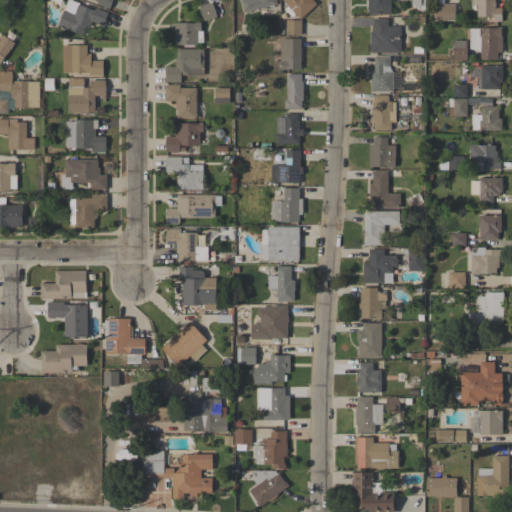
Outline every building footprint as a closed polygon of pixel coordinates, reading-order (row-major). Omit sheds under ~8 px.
[(94,0),(112,0),(109,8),(96,3),(97,1),(94,0)] [(243,12),(240,0),(276,0),(277,4),(243,12)] [(312,0),(316,4),(300,19),(295,14),(291,17),(284,9),(288,5),(283,0),(312,0)] [(367,0),(390,0),(390,13),(368,13),(367,0)] [(476,0),(495,0),(495,7),(501,7),(501,21),(493,21),(494,16),(476,16),(476,0)] [(216,16),(203,20),(199,6),(212,2),(216,16)] [(64,10),(74,14),(78,4),(93,9),(94,9),(95,7),(108,12),(103,26),(92,21),(89,28),(85,27),(82,35),(57,25),(64,10)] [(435,4),(454,4),(454,20),(435,20),(435,4)] [(370,52),(370,31),(373,31),(373,18),(388,18),(388,26),(400,26),(400,52),(370,52)] [(301,35),(286,35),(286,20),(301,20),(301,35)] [(194,23),(194,22),(200,22),(200,30),(203,30),(203,42),(197,42),(197,44),(174,44),(174,23),(194,23)] [(0,39),(3,35),(4,35),(9,27),(19,35),(13,42),(14,43),(0,63),(0,39)] [(500,27),(500,36),(501,36),(501,52),(497,52),(497,59),(480,59),(480,51),(469,48),(469,28),(500,27)] [(301,69),(287,69),(280,69),(280,39),(300,38),(301,69)] [(466,40),(466,60),(453,59),(453,40),(466,40)] [(62,45),(87,45),(87,53),(90,53),(90,60),(103,60),(103,75),(89,75),(89,72),(62,72),(62,45)] [(203,75),(181,75),(181,81),(164,81),(164,66),(175,66),(175,57),(177,57),(177,49),(203,49),(203,75)] [(392,91),(370,91),(370,71),(373,71),(373,56),(389,56),(389,66),(392,71),(392,91)] [(480,76),(479,76),(479,73),(481,73),(480,65),(502,65),(502,88),(481,88),(480,76)] [(39,107),(28,107),(28,108),(13,108),(13,99),(10,99),(10,90),(0,90),(0,75),(5,75),(4,71),(11,70),(11,75),(12,75),(12,81),(29,80),(29,81),(38,81),(39,107)] [(287,74),(301,74),(301,81),(303,81),(303,100),(301,100),(301,108),(284,109),(284,99),(287,99),(287,74)] [(68,78),(83,78),(83,87),(89,87),(89,80),(105,80),(105,101),(100,101),(100,95),(94,95),(94,112),(68,113),(68,78)] [(196,118),(177,118),(177,109),(175,109),(175,100),(164,100),(164,84),(180,84),(180,88),(196,88),(196,118)] [(466,84),(466,85),(467,85),(467,95),(466,95),(466,96),(453,96),(453,84),(466,84)] [(229,88),(229,102),(214,102),(214,88),(229,88)] [(372,102),(373,102),(373,95),(388,95),(388,101),(391,101),(391,102),(395,102),(395,121),(390,122),(391,130),(374,130),(374,121),(372,121),(372,102)] [(466,115),(453,115),(448,115),(448,107),(443,107),(443,101),(448,101),(448,98),(466,98),(466,115)] [(0,99),(8,99),(8,113),(0,113),(0,99)] [(498,106),(498,118),(501,118),(501,130),(479,130),(479,120),(481,120),(481,114),(479,114),(479,112),(481,112),(481,106),(498,106)] [(299,129),(301,129),(301,135),(299,135),(299,143),(276,143),(276,134),(282,134),(282,130),(284,130),(284,125),(282,125),(282,122),(284,122),(284,113),(297,113),(297,120),(299,120),(299,129)] [(25,121),(26,138),(34,138),(34,149),(8,149),(8,137),(6,137),(6,133),(0,133),(0,119),(16,119),(16,122),(22,122),(25,121)] [(65,121),(73,121),(73,119),(98,120),(98,128),(95,128),(95,136),(105,136),(105,152),(91,152),(91,147),(65,147),(65,121)] [(197,124),(197,122),(202,122),(202,132),(199,132),(199,149),(193,149),(193,145),(179,145),(179,151),(165,151),(166,136),(175,136),(175,123),(197,124)] [(368,144),(373,144),(373,136),(387,136),(387,137),(395,137),(395,157),(394,157),(394,167),(368,166),(368,144)] [(469,144),(477,144),(477,145),(494,145),(494,151),(496,151),(496,162),(499,162),(499,169),(483,169),(483,171),(476,171),(476,163),(469,163),(469,144)] [(299,167),(301,168),(302,170),(301,172),(299,174),(299,182),(270,181),(271,165),(285,165),(286,150),(300,150),(299,167)] [(202,189),(186,189),(186,188),(176,188),(176,172),(166,172),(166,157),(181,156),(181,157),(188,157),(188,164),(189,164),(189,165),(202,164),(202,189)] [(463,170),(449,170),(449,156),(463,156),(463,170)] [(97,167),(99,167),(99,175),(106,175),(106,189),(90,189),(90,182),(72,183),(72,189),(61,189),(60,174),(64,174),(64,159),(97,159),(97,167)] [(0,160),(2,160),(2,163),(15,163),(15,175),(16,175),(16,188),(10,188),(10,191),(0,191),(0,160)] [(387,193),(399,193),(399,207),(369,207),(369,185),(372,185),(372,171),(387,170),(387,193)] [(470,180),(479,180),(479,178),(491,178),(491,176),(494,176),(494,178),(501,178),(501,191),(499,191),(499,195),(492,195),(492,202),(479,202),(479,194),(470,194),(470,180)] [(298,199),(302,199),(302,213),(298,213),(298,222),(271,222),(271,201),(283,201),(283,188),(298,188),(298,199)] [(419,192),(422,201),(421,204),(410,209),(405,198),(419,192)] [(68,199),(75,199),(75,198),(91,198),(91,194),(106,194),(106,210),(96,210),(96,219),(93,219),(93,227),(75,227),(75,226),(74,226),(74,224),(69,224),(68,199)] [(215,194),(215,195),(221,195),(221,205),(214,205),(214,217),(179,217),(179,223),(165,223),(165,208),(176,208),(176,194),(215,194)] [(0,197),(5,197),(5,204),(22,205),(21,226),(0,226),(0,197)] [(398,211),(398,224),(383,224),(384,245),(363,245),(363,236),(364,236),(364,235),(363,235),(363,231),(364,231),(364,230),(363,230),(363,211),(398,211)] [(500,215),(500,232),(498,232),(498,239),(479,239),(479,226),(477,226),(477,223),(479,223),(479,215),(500,215)] [(299,261),(266,260),(262,260),(262,244),(264,244),(264,241),(262,241),(262,225),(266,225),(266,226),(299,226),(299,261)] [(196,246),(209,246),(209,261),(178,261),(178,253),(176,253),(176,244),(165,244),(165,228),(180,228),(180,233),(196,232),(196,246)] [(465,233),(465,245),(452,245),(451,233),(465,233)] [(470,255),(471,255),(471,247),(485,247),(485,249),(501,249),(501,256),(498,256),(498,267),(496,267),(496,274),(470,274),(470,255)] [(362,262),(369,262),(368,249),(383,248),(383,255),(397,255),(397,266),(392,266),(392,272),(383,272),(383,282),(363,282),(362,262)] [(408,248),(424,248),(423,270),(407,270),(408,248)] [(181,280),(178,280),(178,266),(192,266),(192,270),(201,270),(204,274),(204,277),(215,277),(215,310),(203,310),(203,305),(182,305),(181,280)] [(277,289),(268,289),(267,276),(277,275),(277,266),(290,266),(290,280),(293,280),(294,280),(294,285),(293,285),(293,286),(294,286),(294,291),(293,291),(293,301),(277,301),(277,289)] [(40,299),(40,283),(54,283),(54,271),(85,270),(86,292),(85,292),(85,297),(71,297),(71,298),(40,299)] [(464,272),(464,288),(448,288),(448,272),(464,272)] [(360,308),(358,308),(358,303),(359,303),(359,293),(361,293),(361,287),(377,287),(377,291),(380,291),(380,292),(386,292),(386,301),(380,301),(380,309),(381,309),(381,318),(360,318),(360,308)] [(503,291),(503,327),(467,327),(467,313),(476,313),(476,296),(484,296),(484,291),(503,291)] [(86,336),(64,336),(64,317),(47,317),(47,302),(63,302),(63,305),(86,305),(86,336)] [(271,337),(271,338),(251,338),(250,323),(260,322),(259,317),(257,315),(257,309),(260,306),(270,306),(287,306),(287,337),(271,337)] [(216,322),(216,314),(218,314),(218,308),(226,308),(226,314),(231,314),(231,322),(216,322)] [(108,318),(130,318),(129,338),(144,338),(144,354),(141,354),(141,359),(162,359),(163,368),(140,368),(140,363),(126,363),(126,354),(104,354),(105,338),(108,338),(108,318)] [(189,321),(206,340),(201,344),(206,349),(194,361),(189,355),(177,367),(160,348),(189,321)] [(380,358),(359,358),(359,356),(358,356),(358,341),(356,341),(356,330),(362,330),(362,323),(380,323),(380,358)] [(86,344),(86,365),(71,365),(71,373),(40,373),(40,350),(55,350),(55,344),(86,344)] [(255,364),(240,364),(240,361),(236,361),(236,348),(240,348),(240,347),(255,347),(255,364)] [(270,353),(274,353),(274,355),(289,355),(289,373),(283,373),(283,381),(271,381),(271,383),(253,383),(253,367),(257,367),(257,362),(264,363),(264,359),(270,359),(270,353)] [(438,370),(438,358),(426,359),(426,370),(438,370)] [(460,372),(479,372),(479,361),(494,361),(494,372),(501,372),(501,393),(502,393),(502,401),(501,400),(501,405),(493,405),(494,400),(478,400),(478,405),(460,405),(460,372)] [(380,392),(358,392),(358,384),(356,384),(356,377),(358,377),(358,370),(359,370),(359,362),(372,362),(372,370),(380,370),(380,392)] [(195,386),(182,385),(182,384),(176,384),(176,379),(183,380),(183,370),(196,370),(195,386)] [(218,378),(217,391),(201,391),(201,377),(218,378)] [(284,388),(284,395),(289,395),(289,419),(262,419),(262,410),(258,410),(258,387),(284,388)] [(382,424),(374,424),(374,432),(356,432),(356,425),(355,425),(355,404),(357,404),(356,396),(372,396),(372,404),(382,404),(382,424)] [(399,397),(399,398),(403,398),(403,402),(399,402),(399,410),(385,410),(385,397),(399,397)] [(214,432),(214,431),(201,431),(201,430),(198,430),(198,418),(194,418),(194,407),(198,407),(201,407),(201,406),(203,406),(203,398),(211,398),(211,402),(212,402),(212,401),(219,401),(220,401),(220,407),(225,407),(225,418),(220,418),(220,420),(226,420),(226,432),(214,432)] [(479,410),(502,410),(502,434),(480,434),(479,410)] [(251,443),(245,443),(245,450),(235,450),(235,443),(234,443),(234,429),(251,429),(251,443)] [(436,429),(465,429),(465,442),(436,441),(436,429)] [(286,456),(283,456),(283,463),(285,463),(285,468),(272,468),(272,463),(255,463),(255,457),(252,457),(252,445),(263,445),(263,438),(269,438),(269,430),(286,430),(286,456)] [(354,436),(357,436),(357,437),(372,437),(372,442),(388,442),(388,444),(395,444),(395,451),(397,451),(397,468),(357,467),(357,462),(354,462),(354,436)] [(163,468),(173,467),(173,473),(179,467),(179,463),(187,463),(187,454),(193,454),(193,452),(196,452),(196,454),(211,454),(211,469),(200,469),(200,477),(211,477),(211,492),(197,493),(197,496),(189,496),(189,492),(183,493),(183,497),(172,497),(172,477),(141,477),(141,473),(142,473),(142,451),(163,450),(163,468)] [(508,495),(476,495),(476,475),(483,475),(483,469),(492,469),(492,455),(508,455),(508,495)] [(276,494),(277,495),(269,501),(268,500),(259,507),(256,503),(257,502),(249,490),(256,485),(253,480),(253,470),(275,470),(277,473),(285,482),(285,481),(288,485),(276,494)] [(353,494),(352,494),(352,488),(353,488),(353,472),(372,472),(372,479),(382,479),(382,492),(393,492),(393,511),(369,511),(369,508),(353,508),(353,494)] [(441,477),(441,475),(445,475),(445,477),(456,477),(456,496),(425,496),(425,477),(441,477)] [(453,511),(453,497),(468,496),(468,511),(453,511)]
